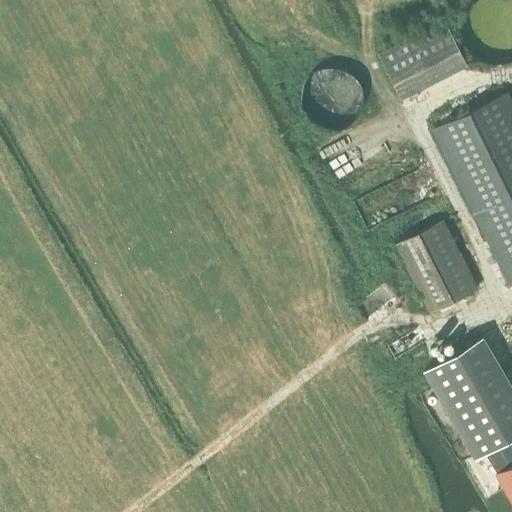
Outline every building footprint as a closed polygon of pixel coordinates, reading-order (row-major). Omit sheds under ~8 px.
[(511,0),(475,0),(473,2),(469,6),(466,12),(464,18),(463,24),(463,30),(464,36),(467,42),(471,47),(475,51),(481,55),(489,57),(494,57),(500,57),(507,55),(511,51),(511,0)] [(400,98),(467,64),(443,18),(377,52),(400,98)] [(362,101),(363,96),(362,91),(361,84),(358,78),(354,74),(349,70),(344,67),(340,65),(333,64),(327,64),(321,66),(316,68),(310,72),(306,76),(303,82),(300,88),(299,94),(300,100),(301,106),(304,112),(307,117),(312,121),(318,125),(326,127),(330,127),(336,127),(344,125),(349,122),(354,118),(357,113),(361,107),(362,101)] [(511,103),(506,91),(431,127),(508,284),(511,281),(511,103)] [(477,287),(443,219),(395,243),(429,311),(477,287)] [(511,385),(483,335),(422,370),(430,384),(473,458),(483,453),(495,473),(511,502),(511,441),(509,437),(511,434),(511,385)]
